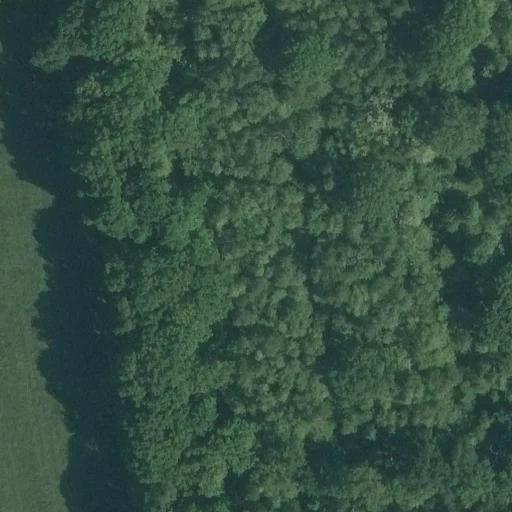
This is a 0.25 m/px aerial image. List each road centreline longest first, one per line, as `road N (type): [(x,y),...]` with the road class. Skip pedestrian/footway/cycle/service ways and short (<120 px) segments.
road 1 (track): [(251,511),(152,0)]
road 2 (track): [(196,511),(102,0)]
road 3 (track): [(511,481),(245,478)]
